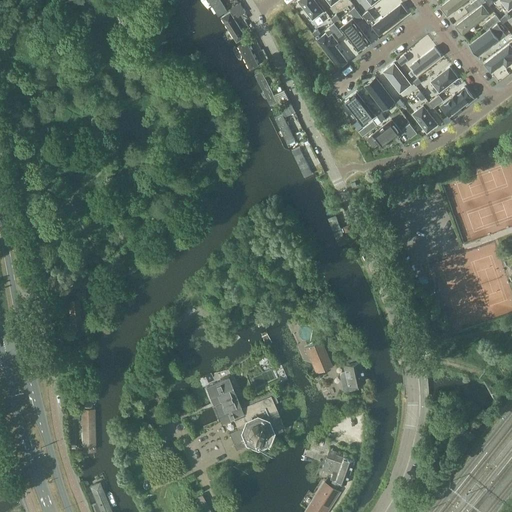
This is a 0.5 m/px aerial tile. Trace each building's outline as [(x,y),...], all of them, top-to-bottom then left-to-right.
[(208,0),(220,17),(231,10),(223,0),(208,0)] [(329,19),(314,0),(299,0),(297,1),(318,28),(329,19)] [(350,4),(346,0),(326,0),(337,13),(350,4)] [(354,0),(363,11),(376,0),(354,0)] [(449,17),(471,0),(448,0),(440,6),(449,17)] [(476,0),(471,4),(474,8),(484,1),(483,0),(476,0)] [(511,6),(511,0),(498,0),(493,4),(502,15),(511,6)] [(245,13),(240,4),(231,10),(234,15),(236,14),(238,17),(245,13)] [(380,34),(407,14),(399,4),(373,25),(380,34)] [(463,36),(490,16),(482,5),(455,25),(463,36)] [(374,19),(368,11),(363,15),(369,23),(374,19)] [(511,16),(508,13),(500,19),(503,23),(511,16)] [(238,42),(246,37),(231,14),(223,19),(238,42)] [(372,42),(351,15),(338,25),(359,51),(372,42)] [(498,20),(495,15),(486,22),(489,27),(498,20)] [(331,24),(337,31),(339,29),(334,22),(331,24)] [(503,31),(497,23),(493,27),(499,35),(503,31)] [(321,32),(318,29),(312,33),(315,37),(319,34),(321,32)] [(470,44),(479,55),(499,39),(490,29),(470,44)] [(351,58),(331,31),(318,41),(339,67),(351,58)] [(252,71),(260,67),(248,41),(239,45),(252,71)] [(447,61),(431,41),(420,49),(436,68),(447,61)] [(485,63),(492,72),(511,56),(511,47),(509,44),(485,63)] [(409,64),(403,56),(398,60),(404,68),(409,64)] [(394,63),(383,71),(404,98),(415,89),(394,63)] [(459,76),(449,64),(422,85),(432,97),(459,76)] [(268,102),(275,99),(262,71),(255,74),(268,102)] [(375,77),(364,86),(372,96),(374,99),(385,113),(396,104),(375,77)] [(473,95),(465,84),(438,105),(447,116),(473,95)] [(286,90),(276,95),(280,103),(290,99),(286,90)] [(355,91),(344,99),(365,126),(376,117),(355,91)] [(437,96),(429,102),(433,106),(433,107),(441,101),(437,96)] [(296,112),(290,99),(280,103),(286,116),(296,112)] [(427,134),(438,126),(417,99),(406,108),(427,134)] [(382,121),(386,118),(380,110),(376,113),(382,121)] [(290,150),(297,147),(283,115),(275,119),(290,150)] [(370,136),(380,148),(402,131),(392,119),(370,136)] [(367,132),(376,125),(373,121),(365,127),(363,128),(367,132)] [(410,124),(405,127),(412,135),(416,132),(410,124)] [(305,180),(312,176),(299,149),(292,153),(305,180)] [(325,169),(316,174),(319,180),(329,176),(325,169)] [(321,210),(328,207),(314,179),(307,182),(321,210)] [(339,248),(348,244),(335,215),(326,219),(339,248)] [(360,247),(357,239),(349,242),(352,250),(360,247)] [(82,326),(79,297),(68,299),(71,327),(82,326)] [(75,336),(76,329),(66,328),(55,333),(59,348),(65,346),(62,335),(65,334),(75,336)] [(319,341),(305,347),(316,372),(330,366),(319,341)] [(365,380),(361,360),(356,361),(355,357),(348,359),(348,362),(344,363),(345,370),(342,371),(339,374),(342,388),(346,391),(358,388),(357,382),(365,380)] [(228,377),(207,386),(213,400),(222,422),(224,421),(240,414),(243,413),(232,387),(228,377)] [(238,428),(229,432),(237,449),(257,441),(259,445),(270,441),(273,433),(285,428),(274,402),(271,394),(242,406),(246,414),(234,420),(238,428)] [(83,452),(97,452),(96,412),(82,412),(83,452)] [(322,486),(305,511),(324,511),(338,490),(336,489),(340,481),(345,483),(354,459),(343,456),(335,453),(333,459),(326,456),(322,469),(332,472),(330,478),(332,479),(330,485),(325,482),(322,486)] [(101,511),(116,511),(100,479),(88,485),(101,511)] [(210,511),(202,494),(194,499),(200,511),(210,511)]
